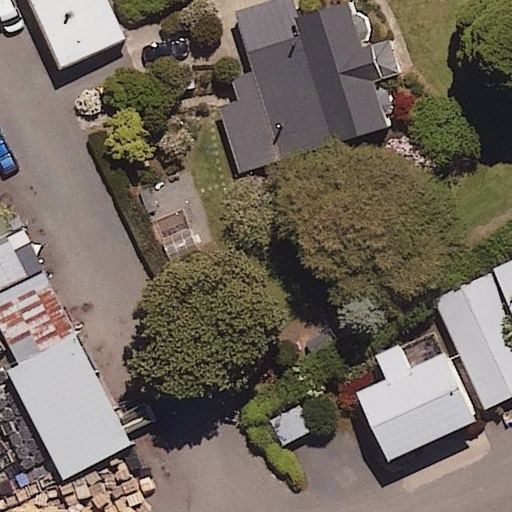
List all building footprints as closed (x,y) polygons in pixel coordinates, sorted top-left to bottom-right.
[(123,33),(107,0),(26,0),(55,63),(123,33)] [(358,37),(345,0),(324,0),(292,11),(298,28),(245,46),(251,65),(229,72),(237,95),(216,101),(238,167),(386,118),(371,72),(379,69),(367,34),(358,37)] [(59,474),(132,438),(43,260),(23,270),(0,224),(0,328),(15,358),(4,363),(59,474)] [(511,253),(429,291),(482,405),(511,391),(511,253)] [(471,411),(440,342),(351,382),(383,451),(471,411)]
